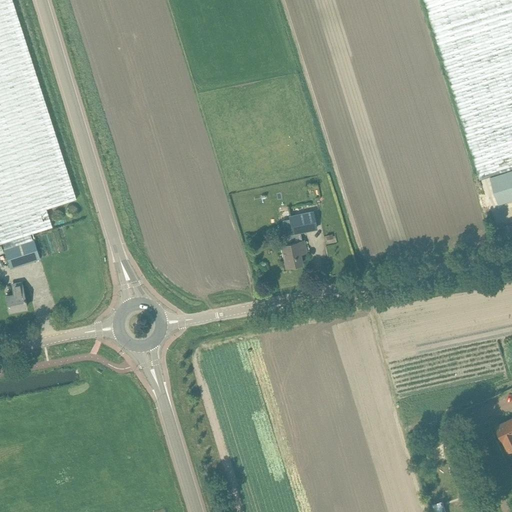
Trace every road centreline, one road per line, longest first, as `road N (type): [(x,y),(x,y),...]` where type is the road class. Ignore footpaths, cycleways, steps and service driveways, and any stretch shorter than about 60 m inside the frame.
road 1 (tertiary): [(181,321),(511,254)]
road 2 (secondary): [(124,271),(42,0)]
road 3 (secondary): [(196,511),(157,384)]
